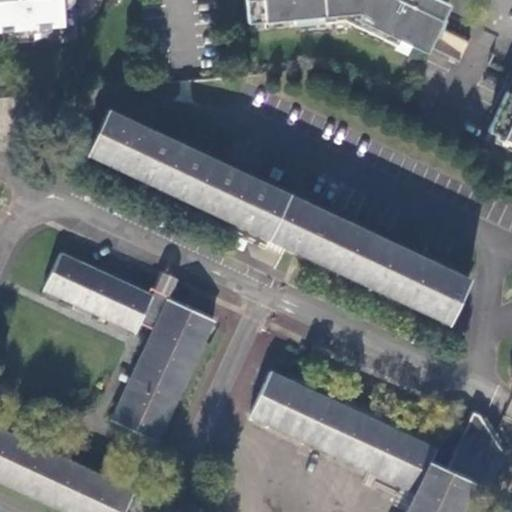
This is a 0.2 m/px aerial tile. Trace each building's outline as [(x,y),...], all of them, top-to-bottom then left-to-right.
[(0,0),(0,31),(65,26),(62,0),(0,0)] [(247,18),(247,23),(293,18),(293,24),(322,22),(321,16),(344,14),(347,8),(358,13),(355,19),(383,33),(386,27),(399,33),(396,39),(426,53),(442,19),(450,0),(449,0),(242,0),(244,17),(247,18)] [(458,64),(468,40),(443,30),(433,53),(458,64)] [(511,84),(490,129),(511,139),(511,84)] [(87,156),(449,323),(469,280),(107,112),(87,156)] [(168,300),(151,292),(149,297),(59,255),(43,289),(135,332),(139,323),(152,330),(110,420),(156,442),(212,321),(168,300)] [(160,273),(151,292),(168,300),(178,281),(160,273)] [(404,511),(458,511),(472,481),(486,488),(503,454),(479,417),(473,414),(446,470),(429,461),(435,450),(269,373),(249,416),(414,492),(404,511)] [(0,482),(63,511),(123,511),(133,491),(0,430),(0,482)]
